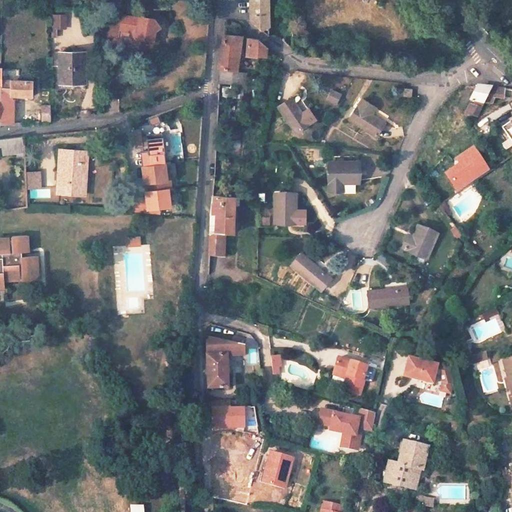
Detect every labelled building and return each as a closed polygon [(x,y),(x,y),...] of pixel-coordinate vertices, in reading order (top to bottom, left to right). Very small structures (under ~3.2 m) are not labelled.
[(250,0),(251,20),(268,35),(269,36),(267,0),(250,0)] [(67,29),(67,14),(53,14),(53,29),(67,29)] [(160,28),(154,19),(139,16),(139,18),(122,15),(120,30),(133,32),(132,37),(130,38),(129,46),(156,51),(158,41),(153,41),(155,31),(160,28)] [(292,26),(282,26),(282,40),(293,49),(292,26)] [(239,37),(224,35),(222,49),(220,62),(219,67),(218,79),(219,79),(230,80),(230,85),(245,87),(245,74),(234,72),(239,37)] [(258,40),(248,38),(246,55),(259,57),(266,58),(267,47),(258,40)] [(60,83),(85,82),(84,52),(82,52),(82,49),(73,50),(74,52),(59,53),(60,83)] [(32,96),(33,81),(0,80),(0,84),(0,108),(7,109),(8,100),(12,100),(12,95),(32,96)] [(506,90),(478,87),(470,100),(485,104),(488,97),(505,99),(506,90)] [(414,88),(406,88),(405,96),(413,97),(414,88)] [(331,89),(326,101),(338,105),(342,93),(331,89)] [(279,108),(297,136),(310,126),(315,123),(298,95),(292,99),(279,108)] [(0,123),(13,123),(13,100),(12,100),(8,100),(7,109),(0,108),(0,123)] [(377,109),(365,100),(351,121),(378,138),(387,124),(374,115),(377,109)] [(481,110),(469,104),(464,114),(476,120),(481,110)] [(41,106),(42,121),(50,121),(50,106),(41,106)] [(157,115),(147,119),(150,126),(160,123),(157,115)] [(511,121),(501,128),(511,144),(511,121)] [(142,129),(134,130),(136,149),(144,148),(144,146),(148,146),(151,165),(167,163),(163,134),(147,135),(147,136),(143,137),(142,129)] [(22,138),(0,140),(0,148),(2,148),(2,156),(23,154),(22,138)] [(460,164),(477,153),(473,147),(456,158),(460,164)] [(86,153),(59,151),(57,173),(59,173),(58,191),(68,192),(68,195),(81,196),(83,174),(85,175),(86,153)] [(460,164),(446,174),(458,192),(489,171),(477,153),(460,164)] [(360,163),(331,164),(331,194),(344,194),(344,184),(360,184),(360,163)] [(151,165),(143,166),(147,192),(169,189),(172,189),(171,179),(168,180),(166,164),(151,165)] [(38,173),(24,173),(24,188),(38,188),(38,173)] [(169,189),(147,192),(147,198),(132,200),(134,213),(161,214),(160,208),(172,206),(169,189)] [(300,195),(278,193),(276,225),(299,226),(300,195)] [(235,198),(213,196),(212,207),(212,215),(218,216),(217,232),(211,234),(210,256),(223,257),(224,234),(234,234),(235,198)] [(446,200),(438,205),(447,216),(454,211),(446,200)] [(262,213),(263,225),(270,224),(269,213),(262,213)] [(440,233),(421,225),(415,240),(410,237),(405,248),(430,259),(440,233)] [(0,287),(6,288),(6,282),(24,280),(24,283),(40,281),(39,266),(30,266),(29,235),(12,236),(12,238),(0,239),(0,287)] [(127,243),(128,249),(131,249),(140,248),(140,241),(127,243)] [(334,282),(303,255),(292,269),(322,295),(334,282)] [(405,287),(366,292),(368,306),(406,302),(405,287)] [(245,347),(207,338),(208,389),(229,390),(229,358),(243,358),(246,358),(245,347)] [(483,353),(471,356),(473,363),(485,360),(483,353)] [(281,355),(273,357),(275,367),(280,366),(283,366),(281,355)] [(440,361),(410,356),(407,375),(436,380),(440,361)] [(368,367),(338,359),(335,372),(348,376),(347,379),(344,391),(361,395),(366,381),(364,380),(368,367)] [(511,361),(503,364),(508,383),(510,391),(511,396),(511,398),(510,399),(511,407),(511,361)] [(256,408),(231,408),(212,407),(213,428),(260,429),(256,408)] [(377,413),(362,409),(360,419),(359,429),(363,429),(374,431),(377,413)] [(345,418),(321,414),(319,426),(332,428),(332,432),(345,434),(349,435),(348,438),(352,443),(360,445),(363,429),(359,429),(360,419),(345,417),(345,418)] [(349,435),(345,434),(343,448),(359,451),(360,445),(352,443),(348,438),(349,435)] [(427,444),(403,439),(398,461),(390,460),(387,477),(399,479),(398,484),(411,486),(413,475),(417,476),(419,475),(420,466),(422,466),(423,461),(427,444)] [(432,444),(427,444),(423,461),(428,462),(432,444)] [(294,459),(271,452),(267,469),(270,470),(266,485),(285,490),(294,459)] [(267,469),(265,468),(261,483),(263,484),(266,485),(270,470),(267,469)] [(441,503),(433,500),(429,507),(440,510),(441,503)]
